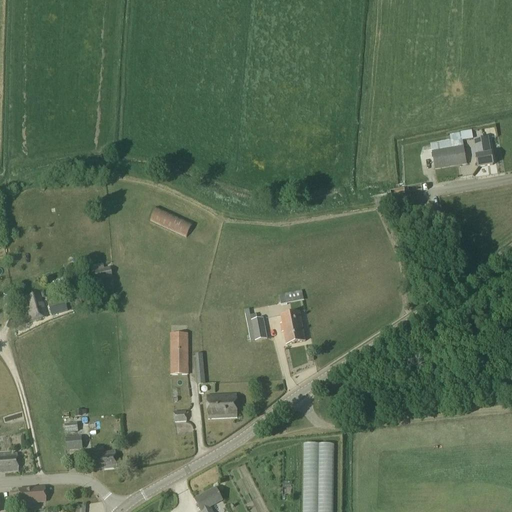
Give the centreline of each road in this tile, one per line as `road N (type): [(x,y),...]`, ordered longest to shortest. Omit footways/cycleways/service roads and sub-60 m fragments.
road 1 (tertiary): [(120,510),(224,449),(511,250)]
road 2 (track): [(0,187),(52,169),(97,165),(257,217),(374,202)]
road 3 (unclassified): [(120,510),(80,480),(0,483)]
